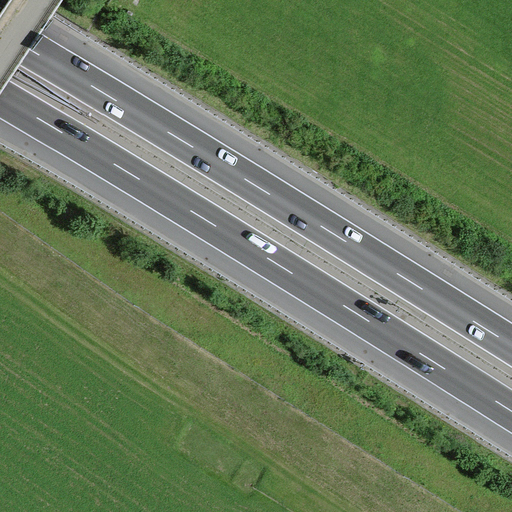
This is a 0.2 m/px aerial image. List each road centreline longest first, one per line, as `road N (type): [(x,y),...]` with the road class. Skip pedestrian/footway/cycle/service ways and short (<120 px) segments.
road 1 (motorway): [(0,94),(511,412)]
road 2 (motorway): [(511,346),(0,33)]
